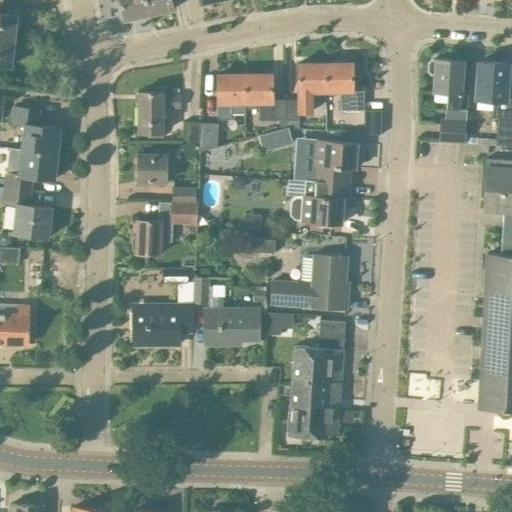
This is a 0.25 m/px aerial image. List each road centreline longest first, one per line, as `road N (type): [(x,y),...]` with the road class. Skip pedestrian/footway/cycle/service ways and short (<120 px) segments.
road 1 (residential): [(378,478),(398,23)]
road 2 (residential): [(89,467),(98,137),(89,62)]
road 3 (residential): [(89,62),(324,19),(398,23)]
road 4 (secondary): [(275,472),(89,467)]
road 5 (secondary): [(511,486),(378,478)]
